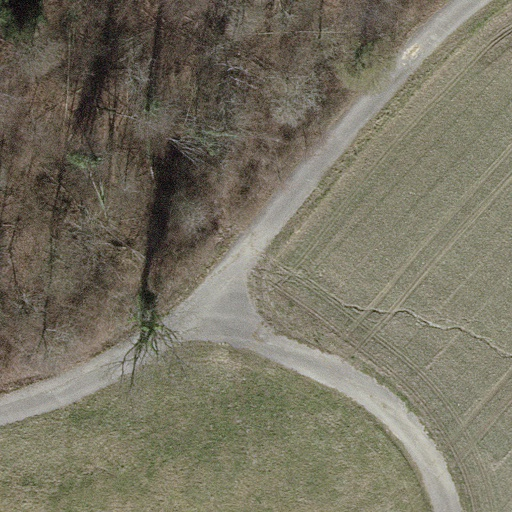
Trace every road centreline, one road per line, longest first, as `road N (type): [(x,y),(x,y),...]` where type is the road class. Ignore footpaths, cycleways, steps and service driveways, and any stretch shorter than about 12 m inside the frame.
road 1 (track): [(472,0),(426,34),(213,301),(136,365),(38,412),(0,418)]
road 2 (track): [(453,511),(431,461),(382,410),(213,301)]
